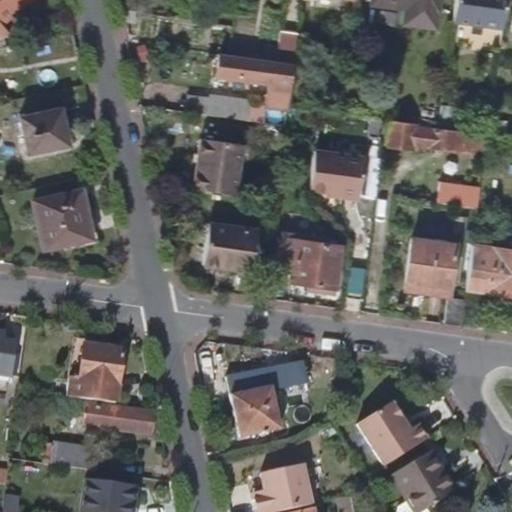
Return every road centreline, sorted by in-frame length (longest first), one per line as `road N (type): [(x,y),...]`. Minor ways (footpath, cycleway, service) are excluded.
road 1 (residential): [(161,308),(92,0)]
road 2 (residential): [(161,308),(440,348)]
road 3 (residential): [(205,511),(161,308)]
road 4 (residential): [(0,285),(161,308)]
road 5 (residential): [(440,348),(511,458)]
